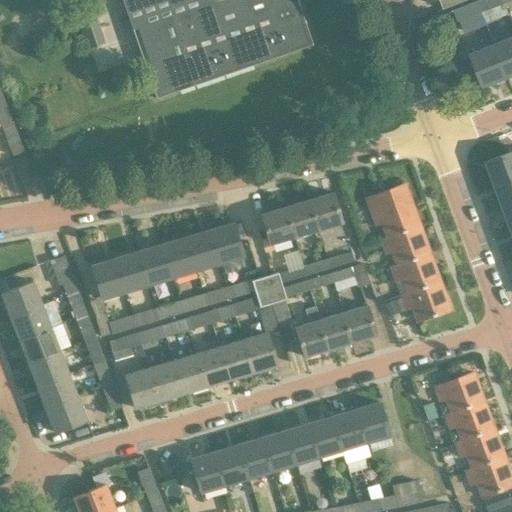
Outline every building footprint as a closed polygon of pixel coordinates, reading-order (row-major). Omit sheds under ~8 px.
[(121,0),(156,98),(311,45),(312,45),(296,0),(121,0)] [(426,0),(428,5),(440,1),(443,9),(468,0),(426,0)] [(479,0),(476,1),(481,13),(504,4),(502,0),(479,0)] [(481,13),(476,1),(453,11),(458,22),(481,13)] [(86,4),(76,8),(80,20),(91,16),(86,4)] [(105,42),(96,20),(81,25),(89,48),(105,42)] [(507,78),(511,75),(511,38),(494,46),(507,78)] [(483,87),(507,78),(494,46),(470,55),(483,87)] [(6,106),(0,107),(0,123),(3,133),(15,128),(6,106)] [(15,128),(3,133),(12,156),(24,152),(15,128)] [(511,151),(486,161),(495,185),(511,178),(511,151)] [(504,208),(511,205),(511,178),(495,185),(504,208)] [(383,229),(415,217),(413,211),(408,212),(402,196),(407,194),(404,185),(365,200),(375,226),(381,224),(383,229)] [(332,193),(308,201),(317,231),(341,224),(332,193)] [(284,208),(293,238),(317,231),(308,201),(284,208)] [(268,246),(293,238),(284,208),(259,215),(268,246)] [(392,253),(394,260),(426,248),(422,239),(418,240),(414,229),(419,227),(415,217),(383,229),(387,239),(380,241),(385,255),(392,253)] [(233,223),(209,231),(219,263),(243,256),(233,223)] [(185,238),(195,271),(219,263),(209,231),(185,238)] [(162,245),(172,278),(195,271),(185,238),(162,245)] [(138,252),(148,285),(172,278),(162,245),(138,252)] [(426,248),(394,260),(397,266),(390,268),(396,283),(402,281),(406,291),(438,279),(433,267),(428,269),(424,256),(428,255),(426,248)] [(351,251),(325,259),(328,268),(354,261),(351,251)] [(115,259),(125,292),(148,285),(138,252),(115,259)] [(60,280),(66,295),(78,291),(64,254),(49,260),(57,282),(60,280)] [(101,299),(125,292),(115,259),(91,266),(101,299)] [(328,268),(325,259),(301,266),(304,276),(328,268)] [(357,284),(358,288),(370,284),(363,263),(330,273),(333,283),(333,282),(335,290),(357,284)] [(278,273),(277,273),(280,283),(304,276),(301,266),(278,273)] [(277,272),(251,280),(254,291),(256,296),(260,308),(270,305),(285,301),(285,300),(284,299),(285,299),(284,297),(281,287),(280,283),(277,273),(277,272)] [(333,283),(330,273),(306,280),(309,290),(333,283)] [(251,279),(225,286),(229,298),(254,291),(251,280),(251,279)] [(438,279),(406,291),(407,294),(400,297),(406,311),(412,309),(417,323),(449,311),(442,294),(438,296),(434,285),(439,283),(438,279)] [(281,287),(284,297),(309,290),(306,280),(281,287)] [(0,294),(9,317),(41,305),(32,281),(0,293),(0,294)] [(229,298),(225,286),(202,293),(206,306),(229,298)] [(75,318),(87,314),(78,291),(66,295),(75,318)] [(179,300),(182,312),(206,306),(202,293),(179,300)] [(256,296),(230,304),(234,316),(257,309),(260,308),(256,296)] [(155,307),(159,319),(182,312),(179,300),(155,307)] [(270,305),(278,331),(277,327),(292,323),(285,301),(270,305)] [(388,317),(399,313),(395,302),(383,306),(388,317)] [(234,316),(230,304),(207,311),(211,323),(234,316)] [(9,317),(18,340),(50,328),(41,305),(9,317)] [(278,331),(270,305),(260,308),(257,309),(264,333),(265,333),(266,335),(278,331)] [(367,306),(342,314),(352,343),(376,336),(367,306)] [(155,307),(132,314),(135,327),(159,319),(155,307)] [(303,359),(328,351),(318,321),(315,309),(305,312),(309,324),(294,329),(303,359)] [(184,318),(187,330),(211,323),(207,311),(184,318)] [(75,318),(84,341),(95,337),(87,314),(75,318)] [(135,327),(132,314),(107,322),(111,334),(135,327)] [(318,321),(328,351),(352,343),(342,314),(318,321)] [(184,318),(160,325),(164,337),(187,330),(184,318)] [(26,363),(59,351),(70,347),(62,324),(50,329),(50,328),(18,340),(26,363)] [(137,332),(141,344),(164,337),(160,325),(137,332)] [(130,347),(141,344),(137,332),(108,341),(114,360),(132,355),(130,347)] [(264,333),(241,340),(251,373),(276,366),(266,335),(265,333),(264,333)] [(95,337),(84,341),(92,364),(104,360),(95,337)] [(251,373),(241,340),(218,347),(228,381),(251,373)] [(218,347),(195,354),(205,388),(228,381),(218,347)] [(59,351),(26,363),(35,386),(68,374),(59,351)] [(171,362),(182,395),(205,388),(195,354),(171,362)] [(92,364),(101,387),(113,383),(104,360),(92,364)] [(148,369),(158,402),(182,395),(171,362),(148,369)] [(134,409),(158,402),(148,369),(124,376),(134,409)] [(68,374),(35,386),(44,409),(77,397),(68,374)] [(444,416),(477,404),(482,402),(476,386),(471,388),(467,375),(433,388),(439,403),(445,400),(450,414),(444,416)] [(113,383),(101,387),(106,399),(110,411),(122,406),(113,383)] [(86,420),(77,397),(44,409),(53,433),(86,420)] [(437,417),(432,402),(422,405),(427,420),(437,417)] [(380,403),(355,410),(365,443),(389,436),(380,403)] [(477,404),(444,416),(449,430),(455,428),(460,442),(493,430),(486,413),(481,415),(477,404)] [(365,443),(355,410),(332,417),(341,450),(365,443)] [(308,424),(318,457),(341,450),(332,417),(308,424)] [(308,424),(285,431),(294,464),(318,457),(308,424)] [(465,472),(498,460),(497,459),(503,457),(497,441),(491,443),(488,433),(493,431),(493,430),(460,442),(454,445),(459,458),(465,456),(470,469),(464,471),(465,472)] [(294,464),(285,431),(261,438),(271,471),(294,464)] [(237,445),(247,478),(271,471),(261,438),(237,445)] [(214,452),(223,485),(247,478),(237,445),(214,452)] [(199,492),(223,485),(214,452),(189,459),(199,492)] [(502,471),(498,460),(465,472),(470,486),(475,484),(481,498),(511,486),(511,481),(507,469),(502,471)] [(137,472),(146,495),(158,491),(149,467),(137,472)] [(393,495),(381,497),(385,509),(421,502),(416,480),(392,485),(393,495)] [(78,511),(102,511),(114,508),(105,484),(72,497),(78,511)] [(152,511),(165,511),(158,491),(146,495),(152,511)] [(483,499),(487,511),(511,503),(505,491),(483,499)] [(372,511),(385,509),(381,497),(357,502),(359,511),(372,511)] [(359,511),(357,502),(333,507),(334,511),(359,511)] [(433,506),(408,511),(448,511),(447,503),(433,506)]
